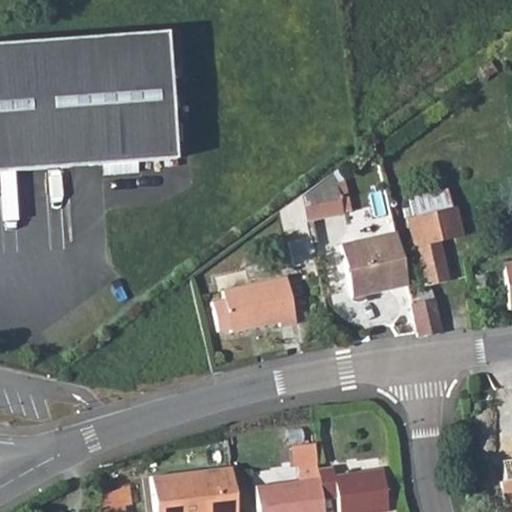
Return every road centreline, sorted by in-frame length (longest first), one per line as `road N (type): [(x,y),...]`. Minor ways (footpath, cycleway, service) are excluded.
road 1 (tertiary): [(0,489),(84,443),(168,412),(417,357)]
road 2 (residential): [(438,511),(417,357)]
